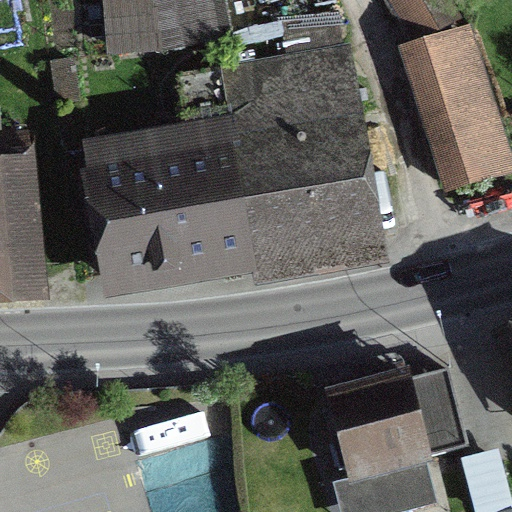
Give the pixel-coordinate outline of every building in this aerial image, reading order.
[(0,0),(0,48),(21,44),(13,0),(0,0)] [(104,0),(108,48),(160,45),(226,32),(220,0),(104,0)] [(444,0),(397,0),(422,40),(457,19),(444,0)] [(511,172),(511,169),(469,40),(411,59),(455,190),(511,172)] [(340,53),(179,84),(190,146),(123,159),(126,177),(98,182),(117,277),(371,232),(340,53)] [(0,292),(28,290),(14,132),(0,133),(0,292)] [(511,328),(481,342),(511,414),(511,328)] [(457,453),(437,378),(396,388),(393,377),(310,398),(340,511),(412,511),(429,508),(417,463),(457,453)]
